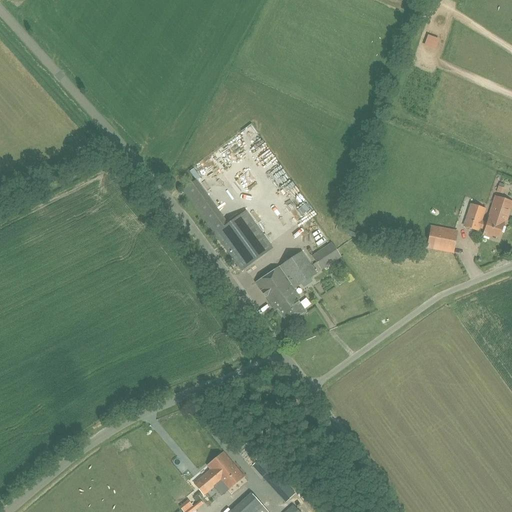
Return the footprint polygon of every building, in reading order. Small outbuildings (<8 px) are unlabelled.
[(488,215),(507,222),(511,205),(511,202),(494,196),(488,215)] [(487,217),(488,219),(488,220),(487,223),(481,221),(485,209),(471,205),(463,226),(478,231),(479,228),(484,230),(483,235),(490,238),(491,236),(499,238),(503,225),(503,224),(506,224),(507,222),(488,215),(487,217)] [(228,225),(216,234),(241,269),(270,248),(245,213),(228,225)] [(447,231),(437,229),(431,228),(427,248),(453,253),(456,233),(447,231)] [(321,270),(341,257),(331,242),(311,256),(321,270)] [(295,288),(316,274),(302,252),(255,283),(274,310),(277,308),(287,323),(305,312),(294,297),(297,295),(295,290),(296,289),(295,288)] [(217,478),(233,465),(223,452),(207,466),(211,470),(198,481),(207,492),(213,486),(220,481),(217,478)] [(244,477),(233,465),(217,478),(220,481),(221,483),(215,488),(221,496),(244,477)] [(262,477),(285,501),(294,492),(271,469),(262,477)] [(284,511),(268,511),(250,492),(228,511),(299,511),(293,505),(284,511)]
